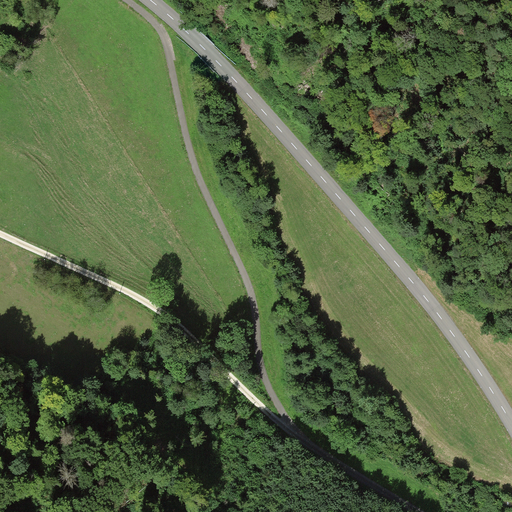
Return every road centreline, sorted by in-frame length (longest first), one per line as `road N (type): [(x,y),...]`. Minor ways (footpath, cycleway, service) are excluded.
road 1 (tertiary): [(511,429),(476,369),(359,220),(263,111),(148,0)]
road 2 (track): [(298,437),(168,318),(0,234)]
